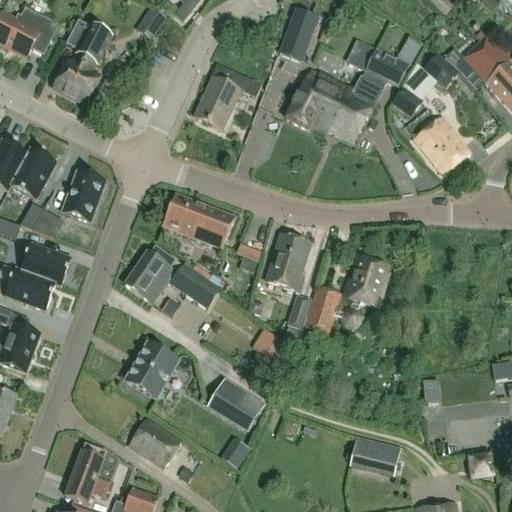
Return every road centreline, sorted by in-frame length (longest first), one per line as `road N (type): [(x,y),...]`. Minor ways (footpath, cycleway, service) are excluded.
road 1 (tertiary): [(486,219),(291,214),(144,163)]
road 2 (tertiary): [(53,407),(144,163)]
road 3 (residential): [(144,163),(205,35),(248,0)]
road 4 (residential): [(203,511),(53,407)]
road 5 (tertiary): [(144,163),(0,97)]
